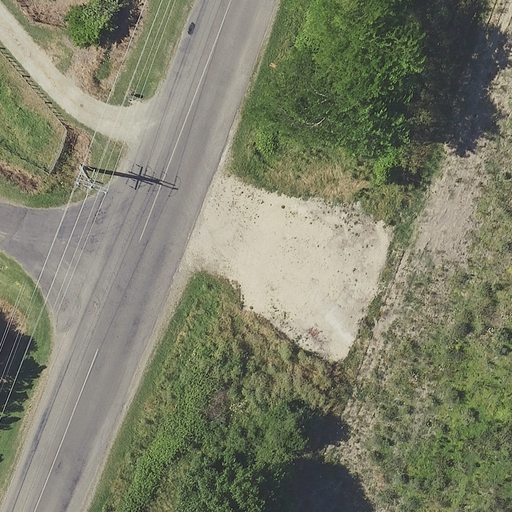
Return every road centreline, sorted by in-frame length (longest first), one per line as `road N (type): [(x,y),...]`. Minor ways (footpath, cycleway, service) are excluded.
road 1 (unclassified): [(229,0),(123,281)]
road 2 (unclassified): [(123,281),(35,511)]
road 3 (unclassified): [(123,281),(0,208)]
